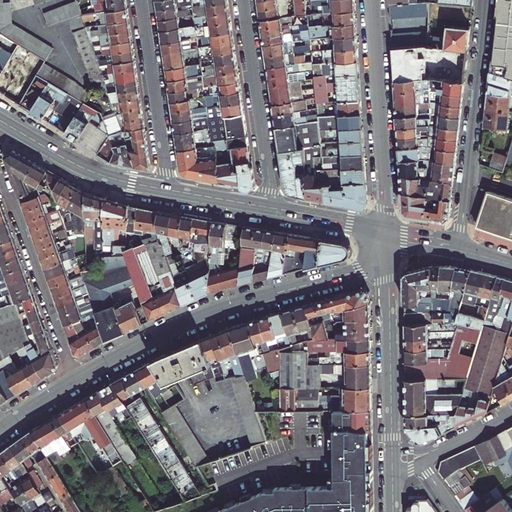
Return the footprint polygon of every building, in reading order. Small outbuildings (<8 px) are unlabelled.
[(0,0),(0,32),(10,38),(16,42),(22,46),(28,49),(33,53),(39,56),(45,60),(46,60),(53,48),(41,41),(12,23),(10,9),(10,2),(3,3),(2,0),(0,0)] [(99,3),(101,12),(127,8),(125,0),(115,0),(109,1),(99,3)] [(155,0),(157,10),(177,6),(187,5),(192,4),(191,1),(191,0),(155,0)] [(285,0),(259,0),(257,0),(259,10),(278,7),(278,6),(283,5),(284,11),(287,11),(285,0)] [(354,0),(326,0),(326,1),(324,1),(325,11),(355,9),(354,0)] [(511,0),(498,0),(496,15),(497,16),(500,16),(499,22),(497,21),(496,21),(493,44),(494,44),(497,45),(496,50),(493,49),(490,71),(511,77),(511,0)] [(55,23),(62,21),(69,18),(71,25),(74,31),(76,37),(78,44),(81,51),(84,57),(86,65),(87,66),(89,71),(91,78),(92,78),(103,74),(100,67),(100,65),(99,62),(98,61),(96,54),(95,53),(95,52),(93,47),(93,46),(90,40),(89,36),(88,33),(87,30),(86,27),(84,20),(82,15),(81,13),(79,6),(77,1),(70,3),(64,6),(57,8),(51,11),(44,13),(49,26),(55,23)] [(207,4),(209,14),(229,11),(227,1),(207,4)] [(396,4),(392,5),(393,19),(428,16),(429,2),(410,3),(396,4)] [(307,12),(306,3),(295,4),(296,13),(307,12)] [(259,10),(260,19),(281,16),(284,16),(283,14),(287,13),(287,11),(284,11),(283,5),(278,6),(278,7),(259,10)] [(177,6),(157,10),(159,20),(179,17),(177,6)] [(127,8),(101,12),(103,24),(129,20),(127,8)] [(323,24),(334,23),(356,22),(355,9),(325,11),(307,12),(309,25),(323,24)] [(209,14),(210,24),(230,22),(229,11),(209,14)] [(180,28),(179,21),(187,20),(188,24),(191,24),(192,26),(195,26),(194,16),(193,15),(189,15),(179,17),(159,20),(160,31),(180,28)] [(260,19),(261,27),(283,25),(281,16),(260,19)] [(97,25),(98,35),(130,30),(129,20),(103,24),(97,25)] [(210,24),(212,34),(232,31),(230,22),(210,24)] [(335,36),(356,35),(356,22),(334,23),(335,36)] [(330,36),(335,36),(334,23),(323,24),(324,29),(326,29),(330,29),(330,36)] [(309,28),(310,38),(326,36),(326,29),(324,29),(323,24),(309,25),(309,28)] [(261,27),(263,36),(284,33),(283,25),(261,27)] [(182,40),(181,35),(196,33),(195,26),(192,26),(180,28),(160,31),(162,43),(182,40)] [(427,45),(392,48),(394,81),(416,79),(430,78),(438,79),(444,80),(464,82),(469,28),(448,26),(447,35),(428,33),(427,45)] [(302,31),(293,33),(294,40),(310,38),(309,28),(302,29),(302,31)] [(106,44),(112,43),(132,40),(130,30),(98,35),(89,36),(90,40),(105,37),(106,44)] [(212,34),(213,43),(233,41),(232,31),(212,34)] [(284,33),(285,41),(292,40),(294,40),(293,33),(293,31),(291,32),(290,32),(284,33)] [(428,31),(391,34),(392,48),(427,45),(428,33),(428,31)] [(0,92),(4,95),(29,54),(38,60),(34,66),(40,69),(43,63),(45,60),(39,56),(33,53),(28,49),(22,46),(16,42),(10,38),(0,32),(0,92)] [(263,36),(264,44),(285,41),(284,33),(263,36)] [(357,46),(356,35),(335,36),(330,36),(326,36),(310,38),(311,45),(329,44),(329,49),(357,46)] [(189,49),(188,39),(182,40),(162,43),(164,53),(184,50),(189,49)] [(132,40),(112,43),(113,52),(113,53),(133,50),(132,40)] [(264,44),(265,55),(293,51),(296,51),(295,46),(293,47),(292,40),(285,41),(264,44)] [(203,56),(215,54),(235,51),(233,41),(213,43),(198,46),(198,47),(199,50),(199,53),(200,56),(203,56)] [(357,46),(329,49),(311,50),(312,56),(312,60),(313,63),(324,62),(324,56),(334,56),(336,53),(337,61),(358,60),(357,46)] [(113,53),(115,63),(135,60),(133,50),(113,53)] [(164,59),(166,68),(186,65),(185,61),(185,56),(184,55),(184,50),(164,53),(164,59)] [(215,54),(216,64),(236,61),(235,51),(215,54)] [(265,55),(267,66),(287,63),(312,60),(312,56),(297,58),(297,57),(294,57),(293,51),(265,55)] [(324,56),(324,62),(337,61),(336,53),(334,56),(324,56)] [(115,63),(116,72),(136,69),(135,60),(115,63)] [(267,66),(268,75),(289,72),(310,69),(313,69),(313,63),(312,60),(287,63),(267,66)] [(313,69),(314,72),(314,76),(326,75),(338,74),(359,73),(358,60),(337,61),(324,62),(313,63),(313,69)] [(216,64),(217,74),(237,71),(236,61),(216,64)] [(56,71),(50,67),(43,63),(40,69),(37,74),(43,78),(48,81),(54,85),(60,88),(66,92),(73,96),(78,99),(84,103),(90,94),(84,90),(74,81),(68,78),(62,74),(56,71)] [(166,68),(167,80),(188,77),(187,70),(189,70),(190,71),(202,69),(201,66),(201,63),(192,65),(186,65),(166,68)] [(116,72),(118,82),(137,79),(136,69),(116,72)] [(217,74),(219,84),(239,81),(237,71),(217,74)] [(488,92),(497,94),(497,91),(504,91),(506,88),(508,89),(509,86),(511,87),(511,77),(490,71),(488,92)] [(289,72),(268,75),(270,85),(290,81),(289,72)] [(315,84),(315,87),(316,90),(316,97),(317,102),(324,101),(329,101),(328,91),(339,90),(340,100),(361,99),(359,73),(338,74),(338,82),(327,82),(326,75),(314,76),(314,78),(315,84)] [(58,128),(66,133),(84,103),(78,99),(73,96),(66,92),(60,88),(54,85),(48,81),(43,78),(37,74),(19,104),(43,119),(49,109),(52,108),(55,104),(54,101),(56,99),(62,103),(58,110),(66,115),(65,118),(58,128)] [(188,77),(167,80),(169,92),(187,89),(198,87),(201,87),(204,86),(203,79),(202,76),(202,75),(188,77)] [(394,81),(395,91),(417,90),(430,89),(430,84),(430,81),(430,78),(416,79),(394,81)] [(118,82),(119,91),(139,89),(137,79),(118,82)] [(270,85),(271,93),(291,90),(291,87),(298,86),(297,80),(290,81),(270,85)] [(430,90),(433,91),(438,91),(462,94),(464,82),(444,80),(443,87),(439,87),(436,84),(430,84),(430,89),(430,90)] [(212,85),(214,95),(240,91),(239,81),(219,84),(212,85)] [(119,91),(121,101),(140,98),(139,89),(119,91)] [(169,92),(171,102),(189,99),(187,89),(169,92)] [(417,90),(395,91),(396,105),(430,103),(430,101),(430,90),(430,89),(417,90)] [(293,100),(291,90),(271,93),(272,103),(293,100)] [(205,96),(206,101),(211,100),(212,102),(221,101),(222,105),(242,102),(240,91),(214,95),(205,96)] [(438,91),(437,102),(461,105),(462,94),(438,91)] [(488,92),(486,110),(510,112),(511,95),(497,94),(488,92)] [(140,98),(121,101),(122,110),(124,110),(142,107),(140,98)] [(171,102),(172,112),(192,109),(191,99),(189,99),(171,102)] [(272,103),(274,113),(294,110),(293,104),(296,104),(297,105),(306,104),(305,99),(296,100),(293,100),(272,103)] [(340,104),(341,114),(362,113),(361,99),(340,100),(336,101),(337,104),(340,104)] [(317,107),(318,113),(318,116),(325,115),(324,101),(317,102),(317,107)] [(222,105),(207,107),(209,117),(209,118),(213,118),(212,113),(223,111),(224,116),(244,113),(242,102),(222,105)] [(435,113),(460,116),(461,105),(437,102),(435,113)] [(84,103),(66,133),(111,161),(116,151),(103,118),(101,113),(84,103)] [(396,105),(397,116),(418,115),(419,115),(418,108),(430,108),(430,103),(396,105)] [(172,112),(174,121),(209,117),(207,107),(207,106),(202,107),(192,109),(172,112)] [(142,107),(124,110),(126,120),(143,117),(142,107)] [(276,126),(306,122),(319,120),(318,116),(318,113),(298,116),(298,118),(295,119),(294,110),(274,113),(276,126)] [(508,130),(510,112),(486,110),(484,127),(508,130)] [(210,128),(211,129),(245,124),(244,113),(224,116),(213,118),(209,118),(210,128)] [(337,114),(325,115),(318,116),(319,120),(320,130),(326,129),(363,126),(362,113),(341,114),(337,114)] [(459,128),(460,116),(435,113),(434,125),(459,128)] [(397,116),(397,127),(430,125),(430,117),(430,114),(426,114),(427,118),(418,118),(418,115),(397,116)] [(110,116),(103,118),(116,151),(111,161),(136,166),(129,148),(127,142),(126,138),(123,131),(114,133),(113,129),(111,129),(110,127),(114,125),(110,116)] [(143,117),(126,120),(127,129),(144,127),(143,117)] [(210,128),(209,118),(209,117),(174,121),(175,133),(195,130),(202,129),(210,128)] [(319,120),(306,122),(276,126),(284,184),(286,189),(290,193),(308,197),(306,164),(305,153),(305,148),(307,147),(309,147),(311,147),(322,145),(322,143),(321,140),(321,138),(320,130),(319,120)] [(114,133),(123,131),(123,130),(120,123),(114,125),(110,127),(111,129),(113,129),(114,133)] [(212,136),(212,140),(227,138),(247,135),(245,124),(211,129),(212,136)] [(397,127),(398,137),(419,136),(419,130),(429,130),(430,125),(397,127)] [(459,128),(434,125),(430,125),(429,130),(429,135),(438,137),(458,139),(459,128)] [(363,126),(326,129),(327,137),(333,136),(333,138),(336,137),(336,142),(364,140),(363,126)] [(123,131),(126,138),(128,138),(127,136),(133,135),(134,139),(146,137),(144,127),(127,129),(123,130),(123,131)] [(203,137),(212,136),(211,129),(210,128),(202,129),(203,137)] [(203,137),(202,129),(195,130),(196,138),(198,138),(201,138),(203,138),(203,137)] [(175,133),(177,141),(196,139),(196,138),(195,130),(175,133)] [(129,148),(136,166),(146,168),(150,166),(150,165),(146,137),(134,139),(133,135),(127,136),(128,138),(126,138),(127,142),(134,140),(135,145),(132,146),(132,147),(129,148)] [(232,147),(248,144),(247,135),(227,138),(228,141),(229,147),(232,147)] [(212,140),(212,136),(203,137),(203,138),(203,140),(204,147),(213,145),(212,140)] [(398,137),(399,147),(425,146),(428,146),(428,143),(419,142),(419,136),(398,137)] [(435,143),(428,143),(428,146),(431,146),(434,147),(438,147),(456,149),(458,139),(438,137),(437,145),(435,143)] [(215,145),(216,150),(229,148),(229,147),(228,141),(227,138),(212,140),(213,145),(215,145)] [(177,141),(178,151),(197,148),(196,139),(177,141)] [(331,155),(364,153),(364,140),(336,142),(337,146),(334,146),(334,148),(328,148),(328,155),(331,155)] [(229,148),(229,150),(233,150),(235,162),(251,160),(248,144),(232,147),(229,147),(229,148)] [(221,182),(218,164),(216,150),(215,145),(213,145),(204,147),(197,148),(178,151),(181,170),(186,176),(221,182)] [(315,156),(323,155),(322,146),(322,145),(311,147),(312,156),(315,156)] [(399,147),(400,160),(418,159),(420,159),(424,158),(428,159),(429,159),(430,150),(431,146),(428,146),(425,146),(399,147)] [(456,149),(438,147),(436,160),(455,162),(456,149)] [(26,178),(35,163),(13,150),(5,156),(19,196),(29,192),(24,177),(26,178)] [(494,152),(491,160),(506,164),(507,161),(508,156),(494,152)] [(365,167),(364,153),(331,155),(328,155),(323,155),(324,163),(340,162),(341,169),(365,167)] [(315,163),(324,163),(323,155),(315,156),(315,163)] [(400,160),(400,174),(426,178),(427,169),(419,167),(418,159),(400,160)] [(455,162),(436,160),(429,159),(428,159),(428,162),(428,163),(434,164),(434,169),(454,171),(455,162)] [(233,162),(218,164),(221,182),(250,188),(254,184),(251,160),(235,162),(233,162)] [(491,160),(489,168),(503,172),(506,164),(491,160)] [(39,189),(42,191),(47,184),(51,186),(47,170),(35,163),(26,178),(37,185),(40,187),(39,189)] [(306,164),(308,197),(327,201),(325,184),(317,185),(316,170),(315,163),(306,164)] [(365,167),(341,169),(316,170),(317,185),(325,184),(366,182),(365,167)] [(434,169),(433,179),(453,181),(454,171),(434,169)] [(55,189),(61,178),(47,170),(51,186),(55,189)] [(453,181),(433,179),(430,179),(426,178),(400,174),(402,192),(429,196),(436,197),(451,199),(453,181)] [(61,178),(55,189),(57,201),(61,203),(63,200),(64,193),(69,183),(61,178)] [(368,202),(366,182),(325,184),(327,201),(362,208),(368,202)] [(63,200),(61,203),(60,208),(62,214),(70,211),(69,208),(68,207),(77,187),(69,183),(64,193),(63,200)] [(40,187),(37,185),(36,188),(37,188),(36,196),(40,195),(45,193),(42,191),(39,189),(40,187)] [(85,224),(85,192),(77,187),(68,207),(69,208),(75,211),(71,217),(72,219),(73,224),(74,228),(75,230),(76,234),(85,231),(85,224)] [(94,225),(95,195),(85,192),(85,224),(85,241),(94,241),(94,225)] [(408,215),(430,219),(431,208),(428,207),(429,196),(402,192),(403,210),(408,215)] [(488,192),(477,227),(511,238),(511,199),(489,192),(488,192)] [(21,202),(24,211),(43,204),(52,201),(45,193),(40,195),(36,196),(21,202)] [(101,268),(102,256),(103,229),(105,198),(95,195),(94,225),(94,247),(99,247),(98,269),(101,268)] [(449,218),(451,199),(436,197),(435,205),(434,208),(431,208),(430,219),(445,222),(449,218)] [(103,229),(102,256),(125,254),(135,280),(144,276),(135,249),(134,249),(133,249),(132,249),(126,250),(125,245),(114,244),(115,226),(126,227),(128,205),(105,198),(103,229)] [(43,204),(24,211),(28,221),(46,214),(57,210),(57,209),(55,203),(52,201),(43,204)] [(135,228),(137,207),(129,205),(128,205),(126,227),(135,228)] [(155,224),(158,211),(137,207),(135,228),(138,232),(145,243),(160,239),(157,232),(155,224)] [(172,213),(158,211),(155,224),(157,232),(160,239),(166,256),(171,254),(176,254),(176,250),(173,250),(166,234),(169,234),(172,213)] [(180,236),(182,215),(172,213),(169,234),(180,236)] [(46,214),(28,221),(31,230),(50,223),(46,214)] [(189,246),(193,217),(182,215),(180,236),(181,245),(181,248),(181,250),(182,250),(184,250),(184,245),(189,246)] [(189,250),(196,251),(197,241),(207,242),(207,252),(210,253),(212,220),(193,217),(189,246),(189,250)] [(73,224),(72,219),(65,221),(68,229),(74,228),(73,224)] [(0,232),(10,229),(7,220),(0,222),(0,232)] [(240,260),(232,259),(228,259),(227,269),(219,271),(217,264),(223,264),(224,254),(225,239),(234,240),(234,241),(242,242),(244,225),(212,220),(210,253),(210,263),(208,293),(209,292),(238,285),(240,260)] [(50,223),(31,230),(34,239),(53,233),(50,223)] [(253,281),(255,266),(257,265),(257,252),(256,251),(257,246),(262,247),(265,229),(244,225),(242,242),(240,260),(238,285),(253,281)] [(0,232),(0,243),(13,239),(10,229),(0,232)] [(265,229),(262,247),(261,252),(264,253),(264,255),(267,255),(272,256),(277,231),(265,229)] [(253,281),(283,274),(284,265),(287,251),(290,234),(277,231),(272,256),(271,264),(264,263),(257,265),(255,266),(253,281)] [(53,233),(34,239),(38,249),(56,242),(53,233)] [(290,234),(287,251),(301,253),(306,254),(304,268),(319,265),(322,239),(290,234)] [(0,243),(0,254),(17,248),(13,239),(0,243)] [(145,243),(146,245),(158,274),(159,273),(170,269),(166,256),(160,239),(145,243)] [(225,239),(224,254),(233,255),(234,241),(234,240),(225,239)] [(347,244),(322,239),(319,265),(347,257),(349,256),(350,255),(351,253),(351,251),(351,249),(350,247),(349,245),(347,244)] [(240,260),(242,242),(234,241),(233,255),(232,259),(240,260)] [(56,242),(38,249),(41,258),(60,251),(56,242)] [(158,274),(146,245),(135,249),(144,276),(153,272),(154,275),(158,274)] [(60,251),(41,258),(44,268),(63,261),(63,260),(75,256),(72,247),(66,249),(67,252),(61,254),(60,251)] [(0,254),(0,261),(1,264),(20,257),(17,248),(0,254)] [(88,293),(91,301),(111,294),(110,292),(118,289),(135,281),(135,280),(125,254),(102,256),(101,268),(98,269),(93,270),(87,270),(81,271),(81,274),(85,285),(88,293)] [(44,268),(48,277),(66,271),(66,269),(64,265),(69,263),(71,267),(73,266),(78,265),(77,260),(75,256),(63,260),(63,261),(44,268)] [(1,264),(4,274),(23,267),(20,257),(1,264)] [(205,272),(188,280),(196,298),(208,293),(210,263),(202,263),(205,272)] [(81,274),(81,271),(78,265),(73,266),(75,273),(77,273),(78,275),(81,274)] [(283,274),(299,270),(299,265),(294,266),(284,265),(283,274)] [(451,265),(441,266),(439,289),(443,290),(443,294),(439,294),(438,297),(443,298),(450,299),(456,266),(451,265)] [(404,275),(405,304),(420,303),(420,288),(432,288),(432,266),(431,266),(408,272),(404,275)] [(439,289),(441,266),(432,266),(432,288),(432,294),(439,294),(439,289)] [(448,307),(459,311),(462,301),(471,270),(456,266),(450,299),(448,307)] [(4,274),(7,284),(27,276),(23,267),(4,274)] [(159,273),(173,309),(183,304),(173,276),(170,269),(159,273)] [(471,270),(462,301),(476,304),(485,273),(471,270)] [(66,271),(48,277),(51,286),(70,280),(69,278),(66,271)] [(135,280),(135,281),(143,304),(149,320),(173,309),(159,273),(158,274),(154,275),(153,272),(144,276),(135,280)] [(178,273),(173,276),(183,304),(196,298),(188,280),(183,282),(178,273)] [(480,318),(472,317),(470,326),(483,329),(485,320),(497,276),(485,273),(479,295),(476,304),(481,305),(480,308),(483,309),(480,318)] [(70,280),(51,286),(54,296),(73,289),(79,287),(85,285),(81,274),(78,275),(69,278),(70,280)] [(0,286),(0,289),(9,286),(11,293),(30,286),(27,276),(7,284),(0,286)] [(510,280),(497,276),(485,320),(491,321),(496,306),(500,307),(502,307),(510,280)] [(502,307),(500,307),(499,312),(497,315),(507,318),(503,331),(511,333),(511,328),(511,280),(510,280),(502,307)] [(76,298),(82,295),(88,293),(85,285),(79,287),(73,289),(54,296),(57,305),(76,298)] [(15,302),(16,302),(20,300),(23,299),(33,296),(30,286),(11,293),(15,302)] [(345,309),(370,303),(370,291),(365,288),(326,300),(329,311),(334,311),(345,309)] [(432,294),(432,288),(420,288),(420,303),(405,304),(405,312),(432,312),(432,303),(432,300),(432,297),(432,294)] [(110,292),(111,294),(125,331),(149,320),(143,304),(136,307),(133,300),(128,302),(124,296),(121,297),(118,289),(110,292)] [(80,308),(79,307),(91,302),(91,301),(88,293),(82,295),(76,298),(57,305),(61,315),(80,308)] [(125,331),(111,294),(91,301),(91,302),(94,308),(97,317),(105,341),(106,340),(125,331)] [(20,313),(27,310),(37,306),(33,296),(23,299),(20,300),(16,302),(20,310),(20,313)] [(432,312),(440,312),(445,312),(448,312),(448,307),(450,299),(443,298),(438,297),(435,297),(435,299),(432,300),(432,303),(432,312)] [(316,302),(319,314),(323,313),(325,320),(331,318),(329,311),(326,300),(316,302)] [(0,371),(4,370),(18,393),(27,388),(17,369),(9,355),(17,350),(21,357),(22,357),(29,352),(29,351),(27,348),(26,345),(28,344),(31,342),(30,339),(29,337),(28,334),(25,325),(24,323),(21,315),(20,313),(20,310),(16,302),(15,302),(7,305),(2,307),(0,307),(0,371)] [(312,324),(317,322),(315,315),(319,314),(316,302),(306,305),(312,324)] [(370,318),(370,303),(345,309),(334,311),(335,321),(343,321),(343,320),(370,318)] [(282,312),(291,343),(296,341),(294,333),(308,329),(310,337),(315,336),(312,324),(306,305),(282,312)] [(37,306),(27,310),(31,321),(41,317),(37,306)] [(80,308),(61,315),(64,324),(82,318),(83,319),(85,318),(85,316),(84,315),(82,315),(80,308)] [(97,317),(94,308),(88,311),(89,315),(92,320),(97,317)] [(292,346),(291,343),(282,312),(270,316),(277,342),(280,350),(280,349),(292,346)] [(405,312),(405,339),(432,338),(441,338),(454,338),(458,323),(456,323),(445,323),(445,312),(440,312),(432,312),(405,312)] [(445,323),(456,323),(457,317),(454,317),(451,312),(448,312),(445,312),(445,323)] [(457,317),(456,323),(458,323),(470,326),(472,317),(458,313),(457,317)] [(90,329),(86,332),(94,347),(105,341),(97,317),(92,320),(89,315),(85,316),(85,318),(83,319),(82,319),(83,321),(85,320),(86,323),(88,323),(90,329)] [(277,342),(270,316),(260,319),(266,341),(267,345),(277,342)] [(41,317),(31,321),(35,332),(45,328),(41,317)] [(80,355),(94,347),(86,332),(81,322),(83,321),(82,319),(83,319),(82,318),(64,324),(74,353),(80,355)] [(343,321),(335,321),(337,333),(338,338),(348,338),(371,338),(370,318),(343,320),(343,321)] [(249,322),(256,344),(266,341),(260,319),(249,322)] [(328,335),(324,320),(323,321),(320,321),(317,322),(312,324),(315,336),(316,338),(338,338),(337,333),(328,335)] [(491,396),(499,371),(502,362),(507,344),(510,335),(511,333),(503,331),(497,329),(494,322),(491,321),(485,320),(483,329),(478,344),(474,358),(467,378),(465,387),(463,393),(462,399),(470,400),(469,405),(478,407),(481,393),(491,396)] [(256,344),(249,322),(231,327),(245,375),(246,381),(257,378),(249,350),(257,347),(256,344)] [(429,366),(406,366),(406,379),(467,378),(474,358),(456,358),(462,340),(478,344),(483,329),(470,326),(458,323),(454,338),(453,343),(451,349),(448,359),(429,359),(429,366)] [(245,375),(231,327),(213,335),(221,364),(223,370),(224,374),(226,379),(228,379),(227,373),(234,371),(236,378),(245,375)] [(37,337),(38,340),(48,337),(45,328),(35,332),(37,337)] [(213,335),(202,339),(212,368),(221,364),(213,335)] [(39,342),(41,350),(51,346),(48,337),(38,340),(39,342)] [(330,352),(347,351),(371,350),(371,338),(348,338),(348,341),(330,342),(330,352)] [(451,349),(453,343),(441,343),(441,338),(432,338),(405,339),(406,349),(451,349)] [(202,339),(151,362),(166,386),(164,388),(166,391),(175,386),(174,382),(203,369),(207,380),(215,378),(212,368),(202,339)] [(29,351),(29,352),(44,377),(56,371),(58,364),(51,346),(41,350),(43,354),(41,354),(36,346),(29,351)] [(266,354),(264,354),(269,374),(280,370),(280,353),(280,349),(280,350),(273,352),(269,353),(266,354)] [(451,349),(406,349),(406,366),(429,366),(429,359),(448,359),(451,349)] [(17,369),(27,388),(35,383),(24,365),(26,364),(22,357),(21,357),(17,350),(9,355),(17,369)] [(331,365),(371,364),(371,350),(347,351),(347,360),(343,360),(341,357),(331,357),(331,365)] [(24,365),(35,383),(44,377),(29,352),(22,357),(26,364),(24,365)] [(371,379),(371,364),(331,365),(308,365),(307,352),(280,353),(280,370),(281,388),(297,388),(320,388),(320,374),(334,374),(334,375),(346,375),(347,380),(371,379)] [(166,386),(151,362),(144,366),(161,394),(166,391),(164,388),(166,386)] [(499,371),(511,394),(511,376),(510,377),(502,362),(499,371)] [(161,394),(144,366),(136,370),(146,386),(154,399),(161,394)] [(0,371),(0,402),(2,403),(18,393),(4,370),(0,371)] [(134,371),(132,373),(142,389),(144,388),(146,386),(136,370),(134,371)] [(503,403),(511,398),(511,394),(499,371),(491,396),(498,393),(503,403)] [(133,394),(142,389),(132,373),(123,378),(133,394)] [(229,379),(251,447),(267,442),(265,436),(255,411),(246,381),(245,375),(236,378),(229,379)] [(130,395),(133,394),(123,378),(114,383),(128,405),(135,401),(134,399),(136,398),(135,397),(132,398),(130,395)] [(406,415),(452,414),(458,414),(462,399),(463,393),(440,394),(440,388),(465,387),(467,378),(406,379),(406,415)] [(347,380),(347,387),(371,387),(371,379),(347,380)] [(133,413),(128,405),(114,383),(101,390),(116,413),(121,422),(134,414),(133,413)] [(334,410),(339,410),(372,410),(371,387),(347,387),(344,388),(344,395),(339,395),(340,401),(301,403),(301,411),(324,410),(334,410)] [(281,388),(280,411),(297,411),(297,388),(281,388)] [(113,414),(116,413),(101,390),(99,392),(113,414)] [(113,414),(99,392),(86,399),(121,455),(131,449),(111,416),(114,415),(113,414)] [(486,413),(491,396),(481,393),(478,407),(476,418),(486,413)] [(137,400),(135,401),(128,405),(133,413),(147,404),(142,397),(137,400)] [(86,399),(74,406),(106,456),(108,455),(114,465),(123,458),(121,455),(86,399)] [(467,422),(469,405),(470,400),(462,399),(458,414),(452,414),(455,420),(457,426),(467,422)] [(147,404),(133,413),(134,414),(138,421),(151,412),(147,404)] [(175,405),(164,412),(198,467),(211,462),(175,405)] [(478,407),(469,405),(467,422),(476,418),(478,407)] [(70,430),(74,436),(82,431),(100,460),(106,456),(74,406),(61,414),(70,430)] [(373,511),(372,439),(372,410),(339,410),(334,410),(336,486),(276,487),(276,491),(265,491),(216,511),(373,511)] [(151,412),(138,421),(143,428),(156,420),(151,412)] [(73,436),(74,436),(70,430),(61,414),(52,418),(66,441),(70,438),(72,441),(75,439),(73,436)] [(407,425),(430,426),(430,422),(447,421),(447,424),(455,420),(452,414),(406,415),(407,425)] [(57,449),(68,443),(66,441),(52,418),(42,424),(57,449)] [(161,428),(156,420),(143,428),(148,436),(161,428)] [(422,442),(457,426),(455,420),(447,424),(444,425),(430,426),(407,425),(416,440),(422,442)] [(48,455),(57,449),(42,424),(32,430),(48,455)] [(161,428),(148,436),(152,444),(166,436),(161,428)] [(511,439),(506,429),(497,435),(503,450),(511,445),(511,439)] [(23,437),(33,454),(34,453),(36,456),(35,457),(37,463),(38,462),(38,461),(48,455),(32,430),(23,437)] [(503,450),(497,435),(485,440),(495,460),(497,465),(500,462),(498,458),(506,454),(503,450)] [(171,443),(166,436),(152,444),(157,452),(171,443)] [(29,457),(33,454),(23,437),(14,444),(25,460),(29,468),(34,465),(29,457)] [(485,440),(475,445),(481,458),(485,467),(489,465),(488,463),(495,460),(485,440)] [(171,443),(157,452),(162,460),(175,451),(171,443)] [(12,445),(22,462),(24,461),(25,460),(14,444),(13,444),(12,445)] [(15,467),(22,462),(12,445),(1,453),(13,469),(14,469),(15,470),(17,469),(15,467)] [(467,449),(473,462),(481,458),(475,445),(467,449)] [(467,449),(460,452),(467,465),(473,462),(467,449)] [(180,459),(175,451),(162,460),(167,468),(180,459)] [(453,456),(459,468),(459,469),(461,468),(467,465),(460,452),(453,456)] [(18,471),(17,469),(15,470),(14,469),(13,469),(1,453),(0,453),(0,469),(4,476),(7,474),(12,482),(23,474),(20,469),(18,471)] [(38,462),(44,471),(53,465),(48,455),(38,461),(38,462)] [(108,455),(106,456),(112,466),(114,465),(108,455)] [(112,466),(106,456),(100,460),(106,470),(112,466)] [(453,456),(445,459),(453,473),(457,470),(459,468),(453,456)] [(119,474),(129,468),(123,458),(114,465),(119,474)] [(167,468),(172,476),(185,467),(180,459),(167,468)] [(438,471),(444,479),(453,473),(445,459),(441,461),(438,471)] [(44,471),(49,480),(59,474),(53,465),(44,471)] [(119,474),(114,465),(112,466),(106,470),(112,478),(119,474)] [(190,475),(185,467),(172,476),(177,484),(190,475)] [(125,511),(149,511),(155,510),(148,499),(129,468),(119,474),(112,478),(126,502),(122,505),(125,511)] [(32,478),(37,475),(33,470),(29,473),(31,476),(32,478)] [(449,487),(463,477),(457,470),(453,473),(444,479),(449,487)] [(49,480),(55,489),(64,483),(63,480),(59,474),(49,480)] [(13,501),(15,499),(1,477),(0,475),(0,505),(10,497),(13,501)] [(32,478),(37,486),(42,484),(37,475),(32,478)] [(177,484),(182,491),(195,483),(190,475),(177,484)] [(449,487),(455,495),(469,485),(471,483),(466,475),(463,477),(449,487)] [(43,496),(42,495),(38,487),(37,486),(32,478),(31,476),(21,482),(32,501),(35,500),(39,506),(46,502),(43,496)] [(29,511),(36,508),(32,501),(21,482),(12,488),(22,505),(22,504),(27,511),(29,511)] [(70,492),(64,483),(55,489),(61,498),(70,492)] [(195,483),(182,491),(187,499),(202,494),(195,483)] [(455,495),(459,500),(473,491),(469,485),(455,495)] [(465,509),(467,511),(482,511),(486,509),(498,500),(491,490),(479,499),(465,509)] [(459,500),(465,509),(479,499),(473,491),(459,500)] [(76,501),(70,492),(61,498),(66,507),(76,501)] [(54,502),(48,493),(43,496),(46,502),(49,505),(54,502)] [(158,493),(148,499),(155,510),(171,505),(169,501),(165,503),(158,493)] [(511,509),(511,508),(503,497),(498,500),(486,509),(482,511),(509,511),(511,509)] [(437,511),(429,499),(416,499),(413,501),(413,506),(408,506),(408,511),(437,511)] [(78,511),(81,510),(76,501),(66,507),(69,511),(78,511)]
